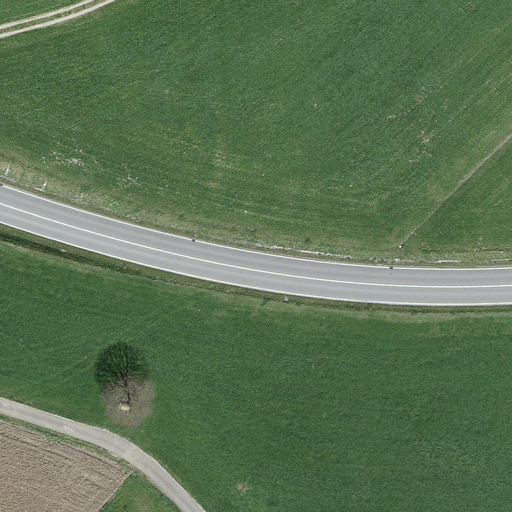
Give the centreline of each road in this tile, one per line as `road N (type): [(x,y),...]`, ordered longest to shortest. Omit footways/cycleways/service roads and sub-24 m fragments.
road 1 (primary): [(511,284),(388,284),(246,268),(101,235),(0,200)]
road 2 (track): [(150,467),(115,445),(0,405)]
